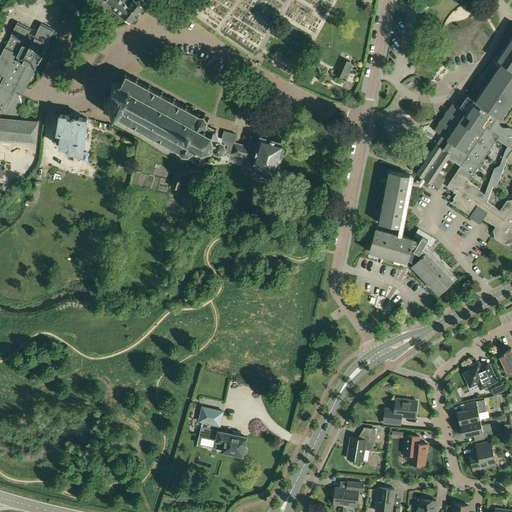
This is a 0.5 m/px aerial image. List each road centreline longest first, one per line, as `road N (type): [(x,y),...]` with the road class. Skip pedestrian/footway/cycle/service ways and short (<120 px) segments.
road 1 (residential): [(380,354),(334,284),(366,118)]
road 2 (residential): [(511,488),(457,475),(436,387),(442,371),(511,326)]
road 3 (residential): [(155,10),(286,88),(366,118)]
road 4 (secondary): [(291,491),(341,391),(380,354)]
road 5 (secondary): [(380,354),(511,288)]
road 6 (residential): [(366,118),(388,0)]
